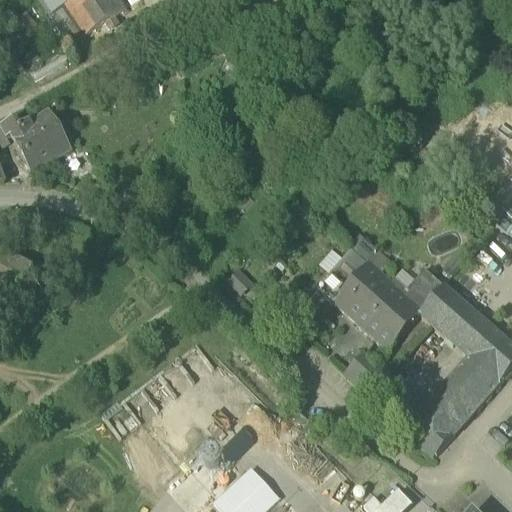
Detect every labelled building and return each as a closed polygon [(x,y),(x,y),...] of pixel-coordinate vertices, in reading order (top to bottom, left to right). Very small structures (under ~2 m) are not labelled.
[(37,0),(70,49),(84,40),(64,9),(69,6),(65,0),(37,0)] [(84,40),(84,41),(126,14),(117,0),(78,0),(69,6),(64,9),(84,40)] [(117,0),(126,14),(143,3),(141,0),(117,0)] [(187,0),(202,11),(210,0),(187,0)] [(16,43),(35,34),(27,16),(7,25),(16,43)] [(30,177),(70,154),(47,115),(19,131),(14,124),(0,131),(0,132),(6,144),(10,141),(30,177)] [(6,144),(0,147),(0,153),(8,149),(6,144)] [(317,294),(332,307),(366,269),(379,280),(389,269),(361,244),(317,294)] [(20,257),(5,249),(0,246),(0,284),(26,297),(40,268),(19,258),(20,257)] [(422,317),(420,316),(390,289),(379,280),(366,269),(332,307),(388,357),(390,354),(389,354),(418,322),(420,321),(419,320),(422,317)] [(393,284),(390,289),(420,316),(443,291),(424,274),(414,286),(406,295),(393,284)] [(401,275),(393,284),(406,295),(414,286),(401,275)] [(477,371),(445,407),(466,426),(511,373),(511,351),(443,291),(420,316),(422,317),(419,320),(420,321),(468,364),(477,371)] [(433,464),(453,440),(424,413),(365,358),(343,381),(348,385),(433,464)] [(468,364),(436,400),(445,407),(477,371),(468,364)] [(453,440),(466,426),(445,407),(436,400),(424,413),(453,440)] [(225,481),(225,472),(219,466),(210,466),(204,472),(204,481),(210,487),(219,487),(225,481)] [(209,508),(212,511),(271,511),(281,503),(250,470),(209,508)] [(381,511),(410,511),(411,511),(398,497),(381,511)]
